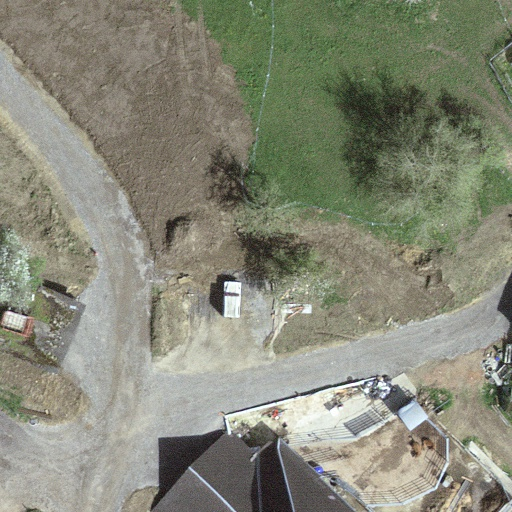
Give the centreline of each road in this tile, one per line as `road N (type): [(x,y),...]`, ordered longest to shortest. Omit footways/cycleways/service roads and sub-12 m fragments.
road 1 (track): [(511,299),(441,337),(249,385),(137,445),(40,447),(0,434)]
road 2 (unclassified): [(95,511),(134,364),(127,280),(75,170),(0,79)]
